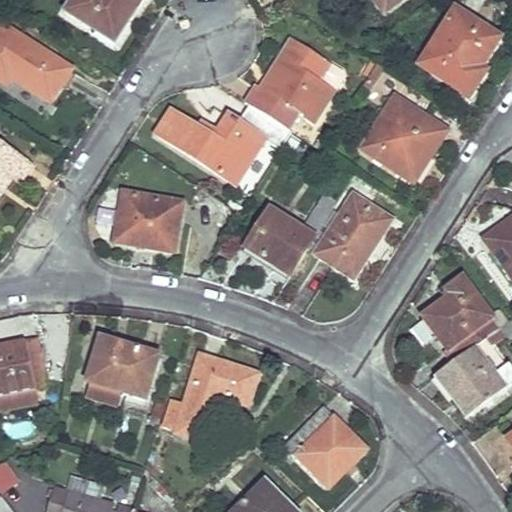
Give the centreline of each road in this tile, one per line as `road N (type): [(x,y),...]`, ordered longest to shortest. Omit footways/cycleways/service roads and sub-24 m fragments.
road 1 (residential): [(349,356),(209,298),(54,274)]
road 2 (residential): [(204,36),(146,72),(66,228),(54,274)]
road 3 (residential): [(349,356),(511,120)]
road 4 (residential): [(501,511),(435,432),(349,356)]
